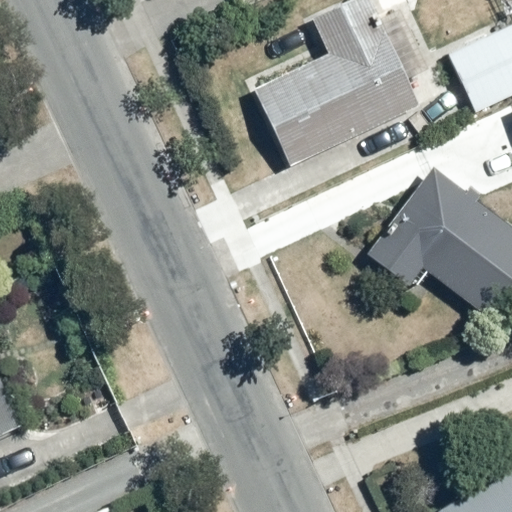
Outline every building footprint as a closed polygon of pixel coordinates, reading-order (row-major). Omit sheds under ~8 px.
[(230,0),(235,11),(260,0),(230,0)] [(327,55),(252,90),(285,161),(409,105),(360,0),(331,0),(307,11),(327,55)] [(511,18),(442,47),(470,115),(511,98),(511,18)] [(407,284),(421,265),(482,311),(511,272),(511,224),(425,158),(358,247),(407,284)] [(0,434),(21,425),(0,382),(0,434)] [(105,415),(42,438),(53,467),(116,444),(105,415)] [(511,511),(511,460),(427,506),(431,511),(511,511)]
